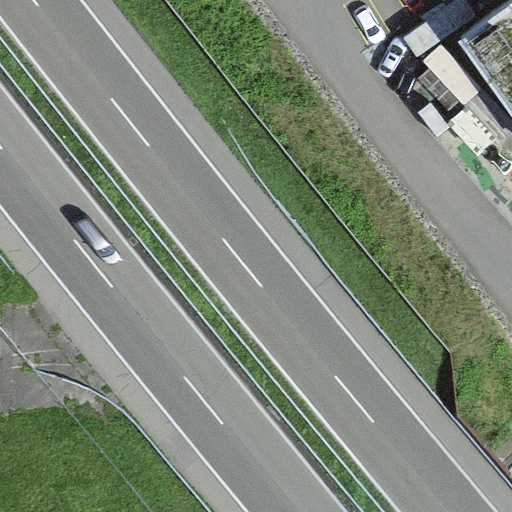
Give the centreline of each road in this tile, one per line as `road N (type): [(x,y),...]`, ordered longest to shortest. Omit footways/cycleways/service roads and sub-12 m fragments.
road 1 (motorway): [(446,511),(33,0)]
road 2 (motorway): [(0,145),(297,511)]
